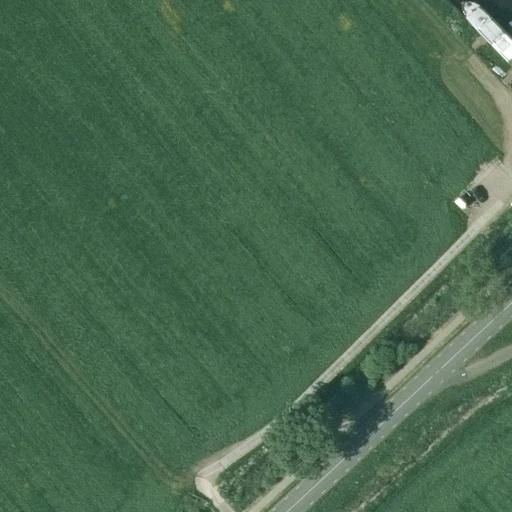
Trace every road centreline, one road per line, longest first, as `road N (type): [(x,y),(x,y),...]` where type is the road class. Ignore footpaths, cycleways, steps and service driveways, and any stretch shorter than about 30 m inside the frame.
road 1 (track): [(225,511),(201,484),(496,204),(508,179),(511,131),(503,102),(467,62)]
road 2 (tertiary): [(286,511),(511,300)]
